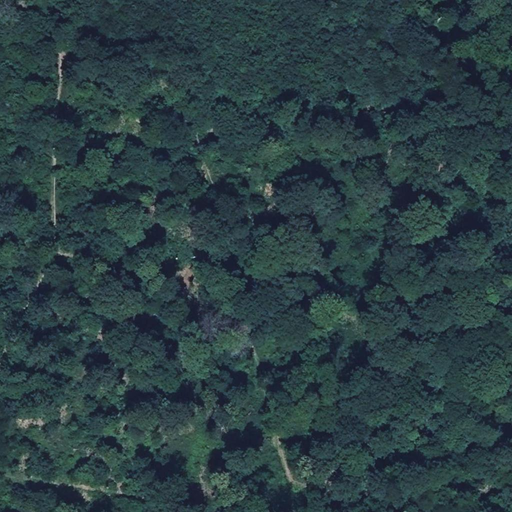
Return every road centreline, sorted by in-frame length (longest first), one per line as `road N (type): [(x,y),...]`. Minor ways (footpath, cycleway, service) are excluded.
road 1 (track): [(60,55),(108,51),(147,60),(177,100),(291,511)]
road 2 (track): [(59,0),(45,267),(0,363)]
